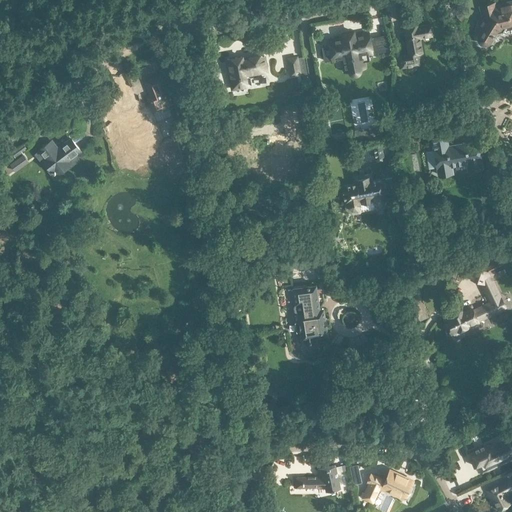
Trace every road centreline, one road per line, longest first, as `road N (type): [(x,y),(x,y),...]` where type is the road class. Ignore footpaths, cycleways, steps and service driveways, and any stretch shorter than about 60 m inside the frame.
road 1 (track): [(251,511),(186,113),(181,12)]
road 2 (residential): [(457,511),(436,473),(408,455),(242,453)]
road 3 (track): [(181,12),(0,140)]
road 4 (track): [(378,0),(303,17),(181,12)]
